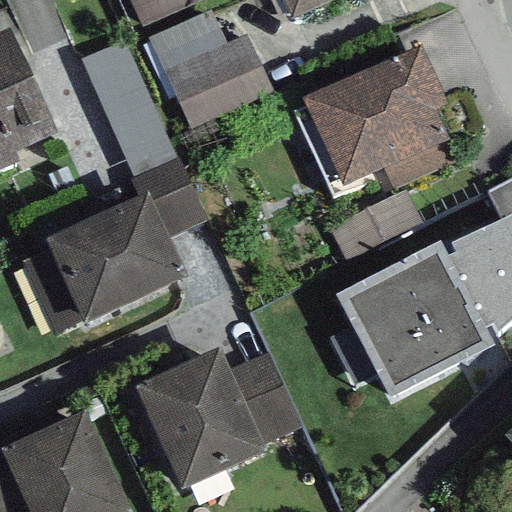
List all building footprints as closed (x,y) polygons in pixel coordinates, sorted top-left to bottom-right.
[(200,0),(124,0),(141,34),(203,5),(200,0)] [(277,0),(289,27),(349,0),(277,0)] [(209,13),(148,42),(163,77),(225,48),(209,13)] [(5,37),(0,39),(0,180),(19,171),(14,162),(56,143),(5,37)] [(246,39),(225,48),(163,77),(188,132),(272,94),(246,39)] [(420,50),(300,107),(304,114),(294,119),(332,200),(379,178),(387,194),(456,162),(433,113),(447,106),(420,50)] [(127,57),(94,75),(121,125),(154,107),(127,57)] [(145,202),(165,243),(208,223),(178,161),(135,181),(145,202)] [(165,243),(145,202),(43,249),(46,255),(21,266),(54,338),(78,326),(81,333),(185,286),(165,243)] [(457,261),(446,264),(485,338),(491,330),(498,342),(511,327),(511,222),(449,251),(457,261)] [(439,250),(335,304),(389,409),(494,355),(485,338),(446,264),(439,250)] [(218,359),(132,397),(179,500),(262,462),(258,452),(300,433),(266,359),(227,377),(218,359)] [(0,459),(0,460),(23,511),(126,511),(84,421),(0,459)] [(511,440),(503,449),(511,458),(511,440)] [(0,511),(20,511),(23,511),(0,460),(0,511)]
